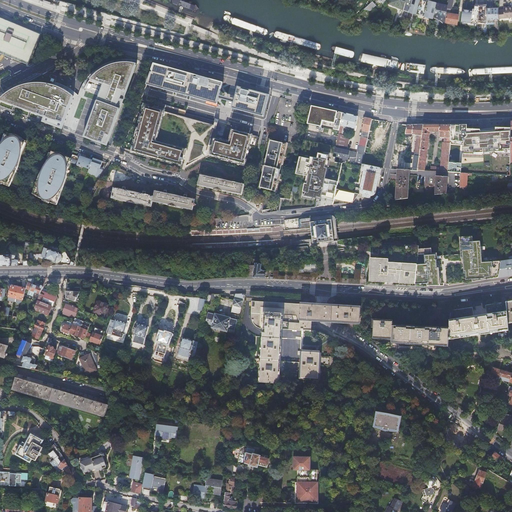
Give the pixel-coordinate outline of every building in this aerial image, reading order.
[(408,11),(411,0),(390,0),(387,4),(402,8),(403,10),(408,11)] [(436,3),(437,1),(433,0),(432,0),(432,2),(428,1),(428,0),(415,0),(413,9),(418,10),(418,12),(425,14),(426,9),(430,10),(429,13),(434,14),(436,3)] [(452,0),(448,0),(448,5),(446,14),(447,14),(446,18),(445,22),(457,24),(457,20),(458,15),(450,14),(450,9),(451,9),(452,0)] [(444,24),(445,24),(446,18),(446,14),(448,5),(442,4),(439,5),(439,3),(436,3),(434,14),(433,17),(436,18),(439,19),(442,21),(444,24)] [(473,9),(462,9),(462,22),(480,23),(481,4),(474,3),(473,9)] [(498,11),(499,18),(504,18),(511,16),(511,6),(503,7),(504,10),(498,11)] [(498,11),(498,7),(487,7),(487,10),(487,19),(499,19),(499,18),(498,11)] [(131,106),(122,103),(137,64),(130,63),(124,62),(121,62),(118,63),(112,64),(106,67),(100,70),(95,74),(90,79),(104,84),(84,137),(107,145),(120,109),(129,113),(131,106)] [(207,77),(154,63),(146,84),(201,99),(208,101),(217,103),(223,82),(207,77)] [(7,70),(0,74),(0,79),(10,75),(10,74),(11,73),(11,72),(10,71),(9,70),(8,70),(7,70)] [(2,97),(0,99),(0,100),(45,117),(43,122),(62,129),(74,96),(69,92),(66,90),(63,88),(59,87),(52,84),(44,83),(37,83),(29,84),(26,84),(22,86),(15,88),(8,92),(5,95),(2,97)] [(270,94),(238,86),(234,101),(232,107),(264,116),(270,94)] [(217,119),(141,98),(138,106),(144,108),(164,111),(216,126),(217,119)] [(164,111),(144,108),(132,151),(153,157),(182,165),(186,149),(156,141),(164,111)] [(339,114),(314,108),(310,126),(322,129),(324,123),(335,126),(339,114)] [(359,115),(344,112),(341,126),(340,134),(347,135),(347,131),(344,130),(345,126),(356,128),(359,115)] [(347,135),(340,134),(335,156),(342,157),(341,161),(345,162),(363,166),(364,164),(367,148),(373,118),(366,117),(362,135),(362,136),(359,151),(348,149),(351,135),(347,135)] [(373,118),(367,148),(373,149),(375,143),(375,140),(371,139),(372,136),(374,137),(375,132),(377,132),(379,120),(373,118)] [(375,143),(373,149),(379,150),(380,149),(385,121),(382,120),(379,120),(377,132),(381,133),(379,144),(375,143)] [(385,121),(380,149),(387,150),(393,123),(385,121)] [(252,128),(235,123),(230,142),(215,138),(212,150),(210,154),(245,164),(252,135),(250,134),(252,128)] [(402,134),(406,134),(407,125),(399,124),(396,138),(397,138),(400,139),(402,134)] [(424,125),(418,171),(425,171),(426,167),(430,133),(427,133),(428,130),(432,130),(432,132),(436,132),(436,131),(440,131),(440,134),(442,136),(444,136),(450,136),(451,124),(443,124),(424,125)] [(462,124),(451,124),(450,136),(450,142),(452,142),(452,140),(454,140),(454,136),(457,135),(457,131),(463,130),(462,124)] [(404,171),(409,171),(418,172),(418,171),(424,125),(411,125),(407,125),(406,134),(418,134),(414,163),(406,162),(404,171)] [(9,187),(13,179),(16,172),(17,168),(19,163),(19,161),(20,157),(22,151),(26,142),(25,142),(26,141),(23,140),(23,139),(18,136),(15,134),(10,133),(9,134),(7,132),(7,133),(6,133),(2,142),(0,144),(0,183),(1,184),(2,183),(9,187)] [(426,167),(425,171),(448,172),(450,142),(450,136),(444,136),(442,168),(426,167)] [(288,146),(272,142),(261,189),(277,193),(288,146)] [(450,142),(448,172),(460,173),(461,173),(461,165),(462,156),(457,156),(458,143),(452,142),(450,142)] [(41,172),(40,174),(37,181),(32,194),(43,200),(43,201),(49,204),(50,203),(57,205),(65,184),(67,172),(71,160),(70,159),(71,158),(68,157),(66,155),(64,154),(59,153),(54,152),(52,151),(51,152),(50,152),(45,164),(42,171),(41,171),(41,172)] [(76,166),(80,167),(82,168),(83,167),(89,169),(87,173),(95,176),(95,177),(99,178),(103,170),(100,169),(102,161),(93,158),(92,159),(87,157),(86,158),(80,156),(76,166)] [(318,164),(302,160),(299,175),(309,178),(305,196),(312,197),(322,199),(324,199),(325,197),(338,200),(340,190),(341,184),(328,181),(332,165),(328,164),(330,159),(320,156),(318,164)] [(390,167),(391,169),(392,169),(397,170),(404,171),(406,162),(391,161),(390,167)] [(379,174),(380,175),(382,168),(383,168),(383,167),(378,166),(376,166),(370,165),(364,164),(363,166),(362,171),(365,171),(361,190),(361,191),(362,192),(362,193),(363,193),(364,194),(365,194),(364,197),(370,198),(371,195),(372,195),(373,195),(374,194),(375,193),(375,192),(376,192),(379,177),(379,174)] [(395,185),(394,200),(406,198),(409,174),(409,171),(404,171),(397,170),(397,172),(395,185)] [(201,174),(198,185),(207,187),(231,193),(242,195),(244,184),(201,174)] [(434,195),(446,194),(448,177),(436,176),(435,184),(434,184),(434,188),(435,188),(434,195)] [(114,187),(112,198),(152,207),(153,201),(194,211),(197,200),(186,198),(166,193),(156,190),(154,196),(145,194),(125,190),(114,187)] [(361,194),(340,190),(338,200),(342,201),(341,205),(346,204),(347,201),(355,203),(361,194)] [(310,224),(313,242),(323,241),(334,240),(331,219),(310,221),(310,224)] [(483,261),(481,240),(474,241),(473,236),(460,237),(462,265),(464,265),(465,278),(467,279),(473,279),(473,281),(498,277),(502,260),(483,261)] [(438,267),(436,252),(432,253),(432,248),(419,248),(417,267),(416,284),(427,283),(428,285),(441,285),(439,267),(438,267)] [(49,250),(45,261),(55,264),(55,263),(56,263),(58,263),(60,262),(61,261),(61,259),(61,258),(60,256),(58,255),(59,254),(49,250)] [(511,254),(508,255),(508,260),(506,260),(502,260),(498,277),(498,278),(498,279),(510,276),(511,275),(511,254)] [(0,266),(5,267),(17,267),(17,260),(15,260),(12,260),(12,256),(0,256),(0,266)] [(394,282),(394,284),(399,284),(409,285),(416,286),(416,284),(417,267),(405,266),(406,259),(372,257),(370,280),(394,282)] [(253,277),(266,278),(266,271),(263,270),(261,269),(262,264),(256,263),(255,266),(252,266),(250,265),(249,267),(248,274),(251,274),(253,275),(253,277)] [(356,270),(356,279),(343,279),(343,284),(362,284),(362,270),(356,270)] [(26,288),(26,290),(37,292),(36,297),(39,297),(41,290),(44,284),(43,284),(42,284),(41,284),(41,285),(41,286),(34,284),(35,278),(28,278),(26,288)] [(9,296),(16,298),(19,286),(11,285),(9,296)] [(19,286),(16,298),(24,299),(26,290),(26,288),(19,286)] [(39,297),(34,310),(49,316),(56,295),(41,290),(39,297)] [(80,291),(67,291),(67,298),(76,301),(80,291)] [(240,314),(245,296),(245,295),(243,295),(243,294),(236,294),(232,312),(240,314)] [(203,311),(206,299),(200,297),(198,310),(203,311)] [(69,302),(64,300),(63,303),(67,304),(66,306),(64,311),(63,313),(72,316),(72,318),(74,318),(74,317),(76,318),(78,311),(79,308),(68,304),(69,302)] [(323,306),(319,306),(301,304),(301,307),(266,304),(266,302),(253,301),(252,313),(265,314),(263,338),(257,337),(255,359),(262,359),(260,382),(278,383),(283,315),(301,317),(301,320),(322,322),(361,324),(362,309),(323,306)] [(97,302),(93,312),(104,316),(108,305),(97,302)] [(472,307),(450,310),(449,329),(448,339),(509,330),(508,325),(506,302),(486,305),(487,312),(473,314),(472,307)] [(217,314),(215,314),(212,313),(211,315),(209,314),(207,325),(213,327),(213,330),(229,333),(230,330),(236,332),(239,320),(237,320),(237,319),(217,314)] [(109,323),(106,333),(122,338),(127,322),(115,319),(114,324),(109,323)] [(391,342),(447,346),(448,339),(449,329),(392,326),(392,321),(373,320),(373,337),(391,339),(391,342)] [(136,322),(133,333),(144,336),(147,326),(136,322)] [(70,333),(78,336),(81,327),(73,324),(72,328),(70,333)] [(37,325),(34,332),(38,334),(37,337),(40,338),(44,328),(37,325)] [(64,332),(70,334),(70,333),(72,328),(66,325),(64,332)] [(81,327),(78,336),(80,337),(81,334),(85,336),(89,326),(85,325),(84,326),(82,325),(81,327)] [(90,341),(100,345),(103,337),(105,331),(95,328),(93,333),(90,341)] [(174,342),(176,334),(160,330),(157,341),(168,344),(168,341),(174,343),(174,342)] [(33,338),(24,335),(13,365),(16,365),(18,360),(23,362),(21,366),(37,370),(38,365),(31,363),(32,359),(31,356),(26,355),(33,338)] [(198,350),(199,341),(184,337),(181,347),(182,347),(180,353),(190,356),(191,354),(192,354),(192,352),(192,351),(192,350),(193,349),(195,349),(198,350)] [(0,356),(5,358),(6,354),(8,355),(8,352),(7,352),(8,346),(0,343),(0,342),(0,341),(0,356)] [(50,345),(46,356),(50,357),(50,359),(53,360),(57,350),(54,349),(55,347),(50,345)] [(61,346),(58,354),(71,359),(74,354),(75,354),(76,352),(78,352),(78,351),(76,347),(71,345),(69,349),(61,346)] [(303,352),(301,378),(319,379),(321,353),(303,352)] [(89,354),(81,358),(85,367),(83,367),(87,374),(97,370),(89,354)] [(491,367),(489,374),(497,378),(500,369),(491,367)] [(511,372),(500,369),(497,378),(510,381),(511,372)] [(14,378),(11,389),(104,417),(108,404),(96,400),(96,402),(82,398),(83,396),(59,390),(58,391),(46,387),(46,386),(42,385),(42,386),(26,381),(26,380),(22,378),(21,380),(14,378)] [(377,412),(374,425),(383,427),(382,429),(390,431),(390,428),(399,430),(402,417),(377,412)] [(501,417),(498,430),(508,432),(511,416),(511,415),(505,414),(503,418),(501,417)] [(462,431),(464,429),(456,423),(448,434),(450,435),(451,444),(448,444),(449,452),(458,450),(456,443),(461,442),(461,439),(463,439),(462,431)] [(160,426),(160,435),(164,436),(164,438),(173,439),(173,436),(179,437),(180,428),(160,426)] [(40,452),(43,447),(33,442),(30,447),(23,442),(16,454),(30,461),(32,459),(36,461),(38,456),(39,456),(41,452),(40,452)] [(11,451),(16,453),(20,446),(16,443),(11,451)] [(56,468),(65,459),(63,455),(55,445),(47,458),(56,468)] [(258,464),(261,465),(263,456),(254,454),(255,449),(248,447),(246,452),(241,451),(238,461),(257,466),(258,464)] [(491,458),(493,450),(488,447),(483,453),(491,458)] [(500,464),(504,459),(495,452),(492,456),(499,461),(498,463),(500,464)] [(96,469),(97,471),(106,468),(107,465),(104,458),(105,455),(105,453),(103,453),(101,453),(100,455),(92,458),(96,469)] [(136,455),(131,477),(140,479),(145,457),(136,455)] [(263,456),(261,465),(267,467),(270,458),(263,456)] [(297,469),(303,469),(303,476),(303,481),(302,481),(302,482),(301,482),(300,506),(323,506),(324,470),(316,469),(316,467),(315,467),(316,456),(314,456),(298,456),(297,469)] [(96,469),(92,458),(81,462),(84,473),(96,469)] [(59,474),(71,473),(65,459),(56,468),(59,474)] [(474,487),(475,487),(481,489),(483,486),(487,472),(484,471),(485,468),(481,467),(480,470),(479,470),(474,487)] [(29,473),(0,471),(0,481),(9,482),(9,485),(17,486),(17,483),(22,483),(22,480),(28,480),(29,473)] [(227,492),(226,507),(239,509),(239,504),(238,504),(238,502),(236,502),(236,501),(234,500),(232,499),(232,494),(233,494),(234,487),(238,487),(239,477),(231,477),(230,483),(228,483),(228,489),(227,489),(227,492)] [(423,494),(422,496),(423,497),(429,500),(430,499),(429,497),(434,495),(434,493),(441,491),(435,477),(423,480),(424,482),(424,484),(425,486),(426,489),(422,491),(423,494)] [(196,485),(195,496),(206,497),(206,492),(208,492),(209,490),(210,490),(210,486),(215,487),(215,493),(222,493),(222,494),(224,481),(223,480),(208,479),(207,486),(196,485)] [(132,491),(141,493),(142,490),(139,489),(140,485),(133,483),(132,491)] [(46,501),(57,505),(59,497),(61,491),(51,487),(49,493),(48,493),(46,501)] [(72,499),(72,502),(74,504),(73,511),(74,511),(90,511),(91,511),(95,511),(97,505),(94,505),(94,500),(91,500),(91,498),(75,497),(72,499)] [(397,511),(398,511),(400,511),(399,511),(401,511),(406,504),(398,500),(393,508),(392,507),(388,511),(397,511)] [(450,511),(454,505),(446,501),(444,505),(442,504),(438,511),(439,511),(450,511)] [(110,502),(108,511),(127,511),(129,506),(122,505),(110,502)]
